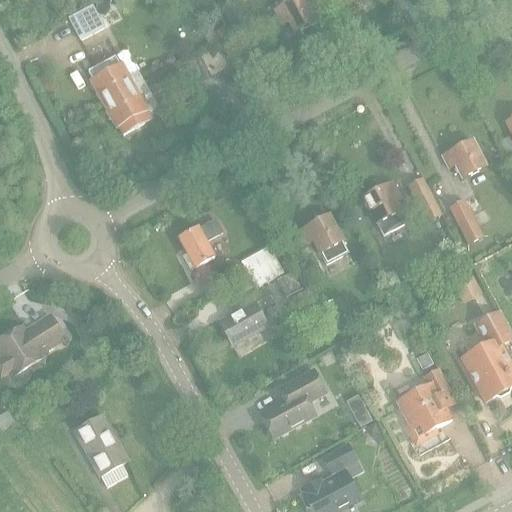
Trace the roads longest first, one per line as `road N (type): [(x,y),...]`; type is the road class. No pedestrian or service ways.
road 1 (residential): [(102,220),(511,2)]
road 2 (tertiary): [(255,511),(149,325),(96,265)]
road 3 (residential): [(61,206),(56,175),(0,45)]
